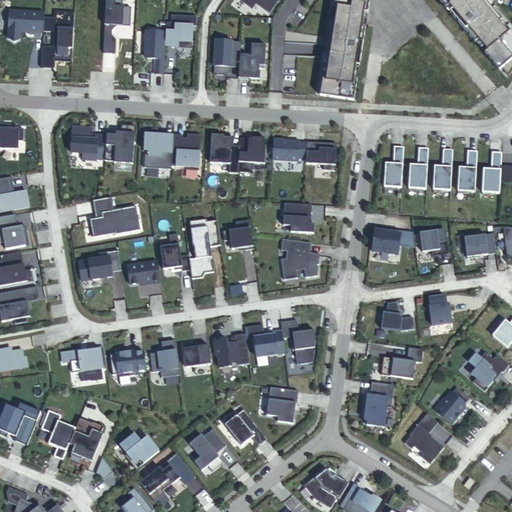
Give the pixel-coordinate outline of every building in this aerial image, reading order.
[(123,8),(123,0),(106,0),(104,54),(114,54),(115,38),(112,38),(112,30),(117,26),(130,27),(131,8),(123,8)] [(239,0),(253,9),(256,4),(270,13),(278,0),(239,0)] [(327,75),(324,97),(351,98),(356,66),(360,67),(366,25),(370,0),(335,0),(334,8),(338,9),(335,22),(332,22),(329,39),(333,39),(330,54),(327,53),(322,52),(320,67),(328,68),(327,75)] [(439,0),(476,43),(479,41),(502,69),(509,77),(511,72),(511,37),(500,23),(502,21),(492,8),(489,10),(480,0),(439,0)] [(492,8),(484,0),(480,0),(489,10),(492,8)] [(14,43),(21,40),(21,32),(43,33),(43,32),(44,18),(45,13),(10,11),(8,39),(14,43)] [(41,68),(54,69),(54,62),(54,59),(72,60),(75,13),(56,12),(56,19),(55,29),(59,29),(57,48),(54,48),(43,47),(41,68)] [(167,23),(166,32),(165,46),(175,46),(175,42),(180,42),(179,48),(192,49),(193,26),(196,27),(197,17),(172,15),(171,23),(167,23)] [(56,19),(44,18),(43,32),(55,32),(54,48),(57,48),(59,29),(55,29),(56,19)] [(511,32),(502,21),(500,23),(511,37),(511,32)] [(165,46),(166,32),(146,31),(145,56),(147,59),(152,59),(152,58),(156,58),(155,74),(164,75),(165,46)] [(216,41),(214,74),(227,75),(231,72),(231,68),(231,64),(240,64),(241,55),(241,42),(216,41)] [(476,43),(500,71),(502,69),(479,41),(476,43)] [(285,42),(285,51),(313,53),(314,48),(302,48),(303,43),(285,42)] [(249,55),(241,55),(240,64),(240,68),(239,79),(260,80),(261,72),(259,72),(260,69),(265,69),(266,46),(252,45),(252,56),(249,56),(249,55)] [(324,97),(327,75),(324,74),(320,96),(354,102),(360,67),(356,66),(351,98),(324,97)] [(0,151),(18,152),(19,144),(23,144),(23,132),(7,131),(7,125),(0,124),(0,151)] [(97,160),(105,160),(106,136),(97,136),(97,140),(91,140),(92,129),(73,128),(71,153),(83,154),(83,160),(96,161),(97,160)] [(107,133),(106,136),(105,160),(105,161),(131,163),(133,142),(134,128),(121,128),(121,134),(107,133)] [(172,167),(173,135),(162,135),(162,137),(156,137),(157,134),(145,134),(144,151),(149,151),(149,156),(146,156),(145,168),(171,170),(172,167)] [(173,135),(172,167),(188,168),(188,170),(201,171),(203,136),(190,135),(189,142),(185,141),(185,136),(173,135)] [(224,136),(212,135),(211,164),(230,165),(230,173),(239,174),(239,172),(240,147),(232,147),(232,139),(224,138),(224,136)] [(240,147),(239,172),(253,173),(253,164),(265,164),(266,148),(265,148),(265,138),(253,138),(253,139),(241,139),(240,147)] [(274,139),(273,161),(299,162),(299,159),(307,159),(308,144),(300,143),(300,142),(285,141),(285,140),(274,139)] [(307,159),(306,164),(335,166),(337,144),(323,144),(323,146),(316,146),(316,143),(308,143),(308,144),(307,159)] [(386,156),(385,187),(402,188),(404,147),(395,147),(394,157),(386,156)] [(411,158),(409,188),(426,189),(429,149),(419,148),(419,158),(411,158)] [(435,159),(434,190),(451,191),(453,150),(444,150),(443,159),(435,159)] [(460,160),(458,191),(475,192),(478,152),(468,151),(468,161),(460,160)] [(500,194),(501,182),(501,167),(502,153),(493,152),(492,162),(484,162),(483,193),(500,194)] [(511,167),(501,167),(501,182),(511,182),(511,167)] [(0,205),(1,205),(2,212),(30,208),(27,192),(13,194),(10,178),(0,180),(0,205)] [(116,234),(116,235),(140,230),(136,207),(114,211),(111,197),(93,201),(95,215),(101,213),(102,218),(90,220),(93,238),(116,234)] [(312,206),(285,204),(283,226),(291,227),(291,233),(314,234),(314,225),(311,225),(310,225),(310,219),(311,219),(312,206)] [(0,243),(4,243),(6,250),(29,246),(27,231),(23,231),(22,226),(17,227),(15,215),(0,217),(0,243)] [(217,222),(207,223),(207,220),(190,223),(196,259),(189,260),(191,271),(192,280),(203,278),(205,274),(214,273),(211,247),(220,246),(217,222)] [(223,232),(225,242),(231,241),(232,250),(241,249),(246,249),(246,251),(254,250),(250,221),(236,223),(237,230),(223,232)] [(511,228),(503,227),(507,257),(511,256),(511,228)] [(445,230),(420,234),(423,253),(432,252),(440,251),(441,257),(448,256),(445,230)] [(396,235),(396,237),(401,238),(399,250),(408,249),(410,235),(413,235),(413,233),(396,235)] [(494,234),(465,238),(468,259),(479,258),(478,255),(482,254),(482,256),(484,256),(496,254),(494,234)] [(161,247),(164,270),(174,268),(175,271),(182,270),(183,272),(191,271),(189,260),(189,256),(181,257),(178,235),(170,236),(171,246),(161,247)] [(375,235),(372,256),(398,260),(399,250),(401,238),(396,237),(375,235)] [(281,260),(284,280),(295,279),(294,271),(304,270),(305,278),(316,277),(317,268),(316,267),(317,265),(319,265),(320,255),(311,254),(312,244),(283,240),(281,251),(287,252),(286,259),(281,260)] [(0,260),(0,283),(2,284),(2,286),(33,280),(31,270),(22,271),(21,265),(24,265),(21,252),(0,256),(1,260),(0,260)] [(79,262),(82,282),(102,279),(102,278),(107,277),(107,278),(113,278),(112,273),(122,271),(119,252),(99,254),(100,259),(79,262)] [(128,267),(131,285),(145,283),(145,285),(160,283),(158,262),(128,267)] [(0,294),(0,309),(2,322),(14,320),(15,324),(26,322),(26,318),(24,310),(25,310),(24,303),(27,302),(35,301),(37,297),(36,288),(0,294)] [(431,307),(434,326),(456,323),(453,304),(451,304),(449,296),(431,298),(432,307),(431,307)] [(383,312),(381,329),(400,332),(414,330),(413,317),(402,319),(399,318),(398,314),(397,302),(387,303),(386,313),(383,312)] [(511,319),(509,317),(496,333),(511,345),(511,343),(511,319)] [(295,351),(297,365),(313,363),(316,341),(315,331),(303,333),(303,334),(299,335),(299,333),(297,321),(281,323),(282,332),(283,338),(291,337),(293,351),(295,351)] [(254,334),(257,358),(285,354),(283,338),(282,332),(264,334),(264,333),(254,334)] [(228,344),(214,346),(216,358),(218,357),(219,368),(231,367),(231,364),(238,363),(239,366),(250,364),(246,338),(235,340),(236,347),(228,348),(228,344)] [(150,356),(153,375),(161,373),(162,380),(180,377),(175,341),(162,343),(163,354),(150,356)] [(186,368),(211,365),(208,346),(195,348),(194,344),(183,345),(186,368)] [(100,348),(87,349),(88,351),(79,352),(79,351),(62,353),(63,363),(71,362),(72,373),(81,372),(82,382),(91,381),(91,382),(103,380),(102,370),(103,369),(100,348)] [(382,357),(380,375),(414,380),(417,362),(423,363),(425,350),(407,348),(406,360),(382,357)] [(0,371),(28,367),(27,358),(24,358),(23,350),(12,352),(12,353),(8,354),(7,349),(0,350),(0,371)] [(110,354),(113,375),(118,374),(119,377),(138,375),(137,372),(147,371),(144,352),(135,353),(126,354),(126,352),(126,349),(115,351),(116,354),(110,354)] [(472,373),(469,377),(481,387),(490,377),(488,375),(493,370),(489,368),(493,363),(498,367),(503,361),(497,356),(494,360),(485,353),(480,358),(475,354),(470,361),(473,363),(468,369),(472,373)] [(356,393),(355,403),(358,404),(357,415),(356,419),(359,419),(359,424),(384,427),(387,408),(391,409),(394,386),(372,383),(371,395),(356,393)] [(271,388),(268,412),(279,414),(278,420),(294,422),(295,411),(294,411),(295,404),(297,404),(298,392),(271,388)] [(435,410),(435,412),(451,425),(465,408),(465,405),(470,399),(457,389),(452,394),(451,393),(445,400),(444,400),(435,410)] [(0,405),(1,416),(0,419),(0,433),(7,437),(9,433),(16,436),(14,440),(28,445),(41,411),(21,403),(18,409),(6,404),(0,405)] [(234,411),(222,421),(241,446),(249,440),(247,437),(249,435),(252,438),(258,447),(267,440),(244,410),(237,415),(234,411)] [(69,445),(76,429),(60,423),(63,417),(51,412),(43,430),(55,435),(51,445),(60,448),(56,457),(63,460),(69,445)] [(413,437),(407,445),(414,451),(417,448),(426,455),(423,458),(432,466),(446,449),(434,438),(434,437),(431,435),(440,425),(429,416),(412,437),(413,437)] [(80,419),(76,429),(69,445),(74,447),(71,456),(82,461),(83,458),(92,462),(100,443),(98,442),(101,434),(104,427),(93,423),(92,424),(80,419)] [(202,435),(190,444),(200,458),(195,462),(202,471),(208,467),(212,472),(221,465),(216,460),(219,457),(217,454),(226,446),(213,429),(203,437),(202,435)] [(127,455),(135,464),(137,463),(140,468),(159,452),(148,438),(141,444),(135,435),(121,447),(127,455)] [(135,464),(127,455),(125,456),(136,470),(140,468),(137,463),(135,464)] [(107,477),(113,466),(101,460),(95,471),(107,477)] [(168,462),(140,484),(155,503),(165,495),(163,492),(180,478),(168,462)] [(331,476),(331,475),(326,470),(323,473),(322,472),(304,487),(314,499),(330,509),(337,498),(339,500),(349,484),(334,475),(333,478),(331,476)] [(470,479),(464,485),(468,489),(474,482),(470,479)] [(361,488),(354,484),(340,508),(346,511),(374,511),(381,500),(373,495),(371,497),(360,490),(361,488)] [(63,511),(58,506),(50,511),(45,511),(41,506),(27,501),(29,495),(10,487),(7,492),(10,502),(18,505),(15,511),(63,511)] [(152,511),(154,510),(136,487),(124,497),(130,504),(120,511),(152,511)]
